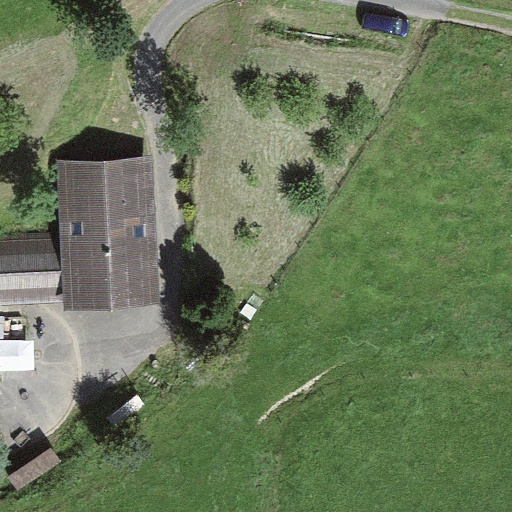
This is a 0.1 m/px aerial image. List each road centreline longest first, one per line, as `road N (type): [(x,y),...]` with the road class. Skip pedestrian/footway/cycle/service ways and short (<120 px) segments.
road 1 (track): [(196,0),(153,49),(173,132),(184,286)]
road 2 (track): [(511,32),(361,0)]
